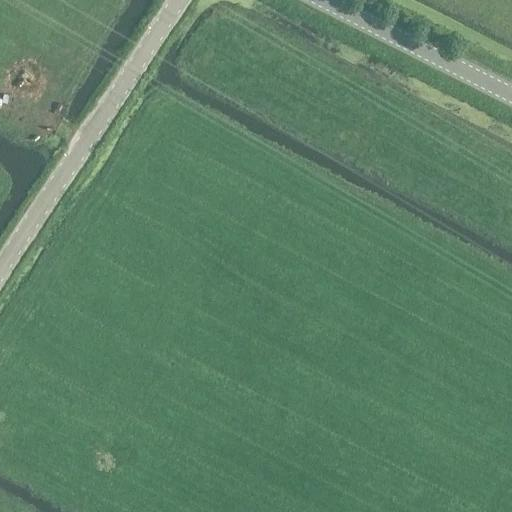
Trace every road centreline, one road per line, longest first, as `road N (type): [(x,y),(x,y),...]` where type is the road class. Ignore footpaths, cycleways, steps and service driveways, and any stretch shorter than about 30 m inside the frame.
road 1 (tertiary): [(0,275),(184,0)]
road 2 (tertiary): [(511,100),(307,0)]
